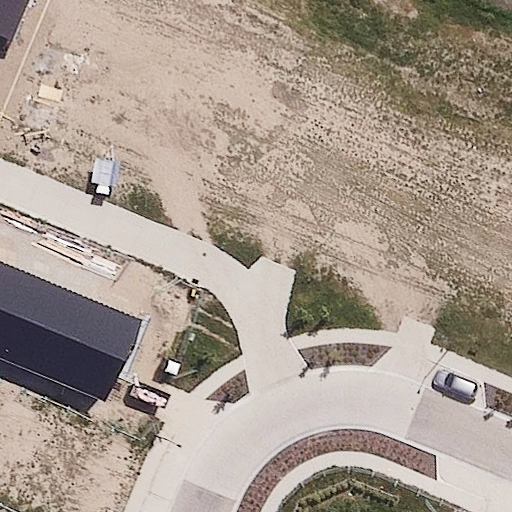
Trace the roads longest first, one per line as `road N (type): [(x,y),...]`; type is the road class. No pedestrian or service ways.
road 1 (residential): [(298,403),(266,332),(224,283),(173,250),(0,180)]
road 2 (residential): [(511,451),(396,402),(347,395),(298,403)]
road 3 (residential): [(298,403),(251,429),(220,467),(202,511)]
